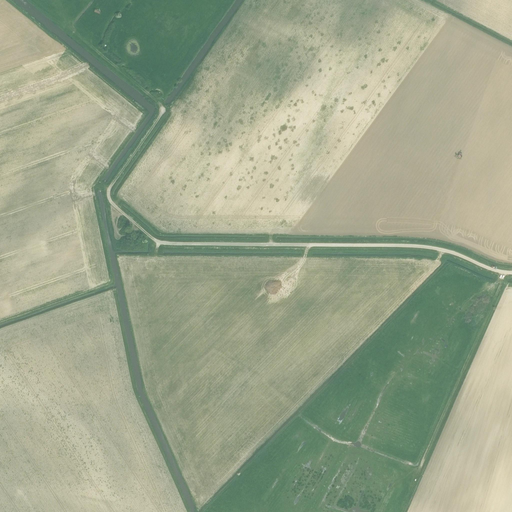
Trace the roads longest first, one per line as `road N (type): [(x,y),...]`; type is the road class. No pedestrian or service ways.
road 1 (unclassified): [(158,243),(428,247),(511,273)]
road 2 (track): [(89,46),(162,107),(109,190),(112,203),(158,243)]
